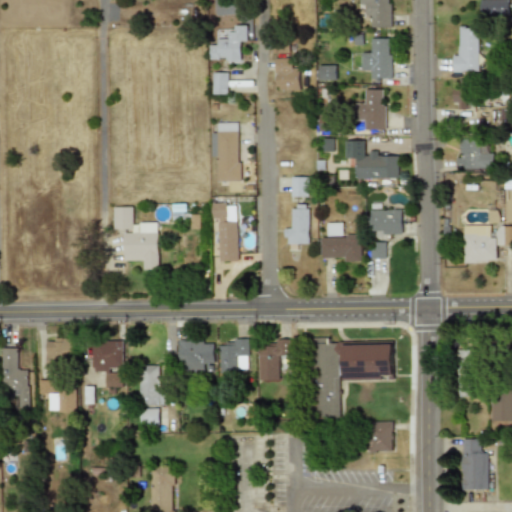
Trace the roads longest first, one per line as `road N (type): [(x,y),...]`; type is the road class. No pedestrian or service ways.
road 1 (tertiary): [(431,511),(419,0)]
road 2 (tertiary): [(0,313),(511,308)]
road 3 (residential): [(102,0),(104,313)]
road 4 (residential): [(268,312),(266,0)]
